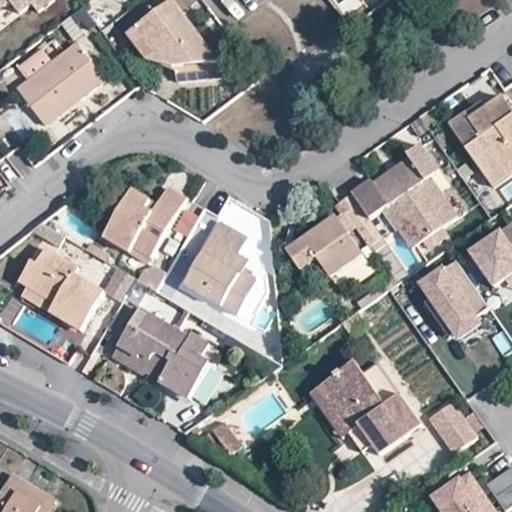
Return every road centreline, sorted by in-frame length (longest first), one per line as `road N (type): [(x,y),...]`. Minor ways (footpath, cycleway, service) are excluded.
road 1 (residential): [(511,30),(285,185),(240,182),(171,140),(138,135),(107,148),(0,230)]
road 2 (tertiary): [(0,380),(145,458)]
